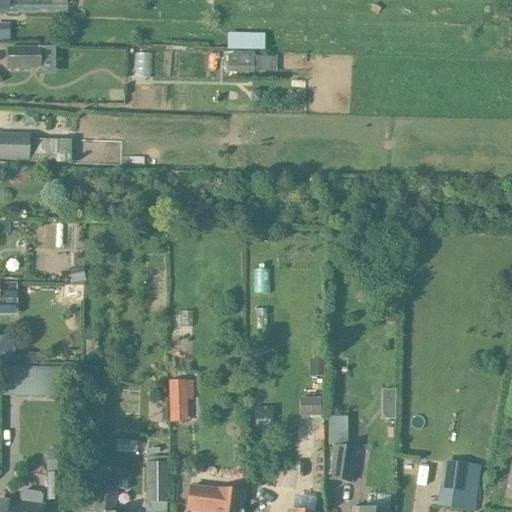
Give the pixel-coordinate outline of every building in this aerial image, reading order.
[(0,0),(0,13),(10,14),(9,0),(0,0)] [(9,0),(10,14),(66,15),(65,0),(9,0)] [(0,26),(0,41),(9,41),(9,26),(0,26)] [(227,38),(227,50),(240,50),(240,38),(227,38)] [(252,39),(252,51),(264,51),(265,39),(252,39)] [(41,70),(41,48),(6,48),(7,71),(41,70)] [(227,56),(227,73),(254,74),(254,72),(275,72),(275,58),(253,58),(254,52),(240,52),(233,51),(233,56),(227,56)] [(131,77),(153,76),(153,53),(131,53),(131,77)] [(30,135),(0,134),(0,162),(29,162),(29,161),(30,140),(30,135)] [(0,283),(0,315),(17,316),(17,284),(0,283)] [(38,364),(38,353),(24,353),(24,365),(38,365),(38,364)] [(236,374),(236,362),(224,362),(224,374),(236,374)] [(55,368),(2,367),(2,398),(54,399),(55,368)] [(173,378),(172,420),(196,421),(197,379),(173,378)] [(387,418),(401,417),(400,387),(386,388),(387,418)] [(303,401),(303,417),(321,417),(321,401),(303,401)] [(272,408),(254,408),(254,420),(270,420),(272,420),(272,408)] [(356,449),(334,446),(329,481),(352,484),(356,449)] [(46,451),(46,473),(61,473),(61,451),(46,451)] [(167,463),(167,457),(147,457),(147,464),(146,464),(146,504),(168,504),(168,463),(167,463)] [(129,469),(100,465),(99,471),(90,470),(87,492),(86,492),(84,511),(85,511),(114,511),(117,490),(126,491),(129,469)] [(62,501),(62,474),(47,474),(47,501),(62,501)] [(475,511),(480,483),(440,478),(437,507),(475,511)] [(241,511),(244,494),(189,487),(185,511),(241,511)] [(40,493),(23,491),(20,494),(19,504),(0,501),(0,511),(42,511),(43,507),(42,507),(43,497),(40,493)]
